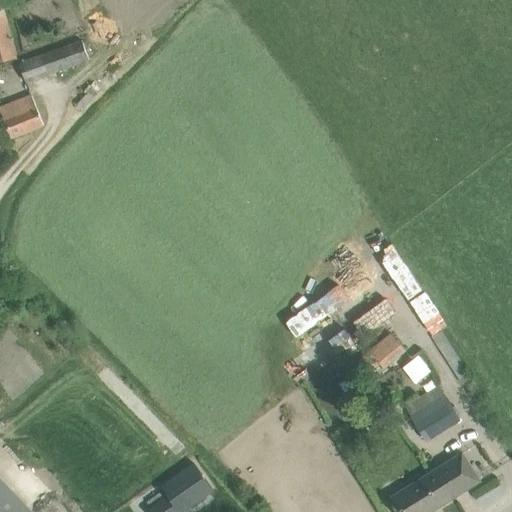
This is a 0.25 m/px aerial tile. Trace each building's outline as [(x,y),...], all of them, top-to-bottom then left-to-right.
[(0,0),(0,62),(19,57),(2,0),(0,0)] [(29,0),(34,23),(49,20),(53,35),(83,29),(76,0),(29,0)] [(20,63),(27,83),(89,60),(82,40),(20,63)] [(0,107),(0,111),(11,139),(44,125),(32,95),(0,107)] [(381,249),(425,325),(440,317),(397,240),(381,249)] [(345,284),(303,313),(311,325),(353,296),(345,284)] [(362,336),(395,310),(386,299),(353,325),(362,336)] [(443,329),(432,336),(461,381),(472,375),(443,329)] [(406,351),(391,334),(369,352),(357,361),(368,374),(379,365),(384,370),(406,351)] [(399,368),(411,385),(432,370),(420,353),(399,368)] [(404,407),(424,438),(459,417),(438,385),(404,407)] [(372,409),(370,422),(385,424),(387,411),(372,409)] [(390,499),(398,511),(430,511),(480,481),(463,453),(390,499)] [(194,463),(162,486),(170,497),(180,511),(183,511),(214,491),(194,463)] [(0,511),(29,511),(0,480),(0,511)]
